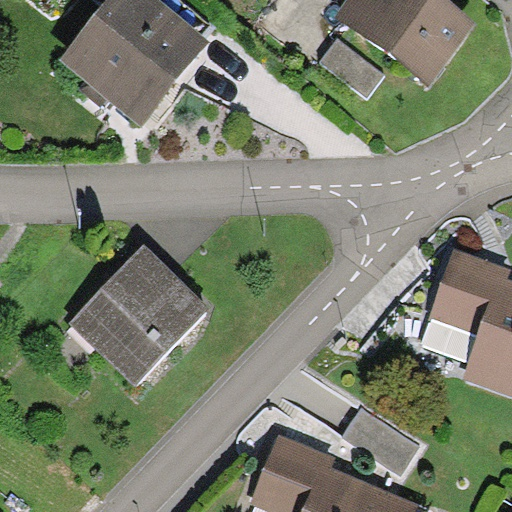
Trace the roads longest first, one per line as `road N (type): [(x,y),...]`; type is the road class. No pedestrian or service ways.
road 1 (residential): [(385,183),(383,236),(361,275),(125,511)]
road 2 (residential): [(0,191),(385,183)]
road 3 (residential): [(385,183),(511,156)]
